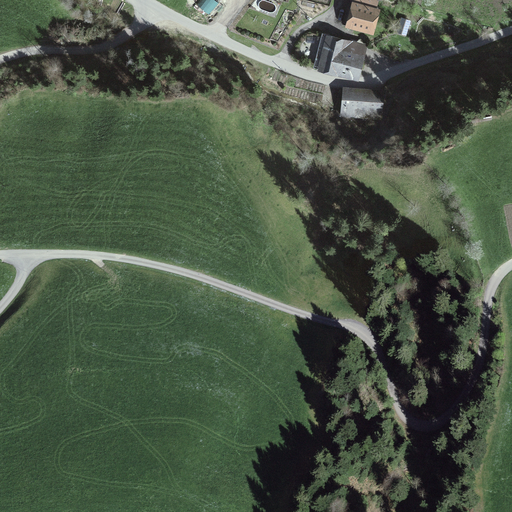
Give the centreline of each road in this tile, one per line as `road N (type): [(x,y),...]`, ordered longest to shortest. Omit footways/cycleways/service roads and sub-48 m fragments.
road 1 (unclassified): [(0,254),(141,262),(350,328),(375,345),(401,411),(420,425),(450,414),(476,375),(489,293),(511,263)]
road 2 (unclassified): [(153,5),(279,64),(347,83),(380,79),(511,29)]
road 3 (unclassified): [(153,5),(103,46),(0,60)]
